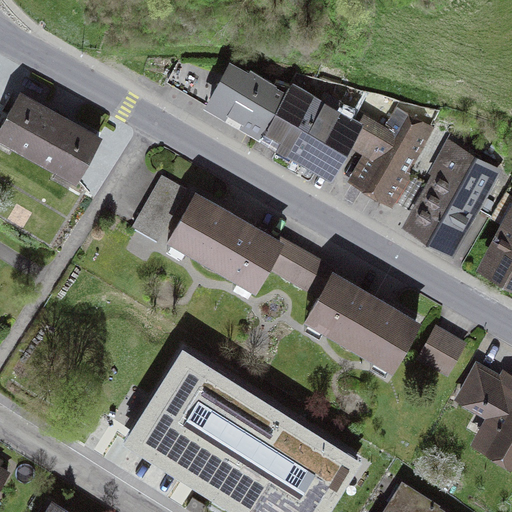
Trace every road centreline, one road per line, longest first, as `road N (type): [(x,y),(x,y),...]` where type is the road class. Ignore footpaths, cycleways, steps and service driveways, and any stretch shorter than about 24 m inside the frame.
road 1 (residential): [(511,323),(0,33)]
road 2 (residential): [(0,420),(144,511)]
